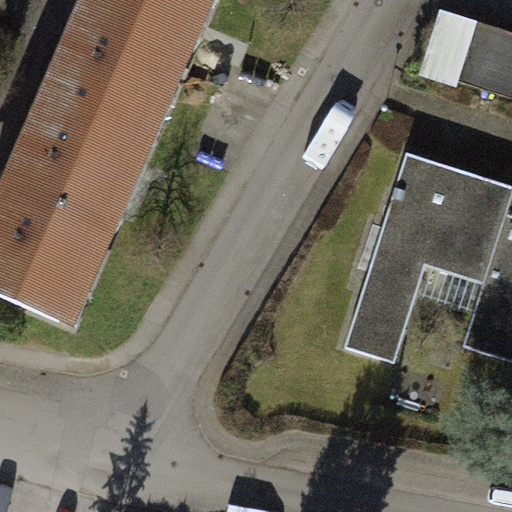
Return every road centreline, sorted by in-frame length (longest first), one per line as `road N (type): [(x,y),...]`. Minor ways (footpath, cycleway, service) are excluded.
road 1 (residential): [(393,0),(122,455)]
road 2 (residential): [(122,455),(381,511)]
road 3 (residential): [(0,428),(122,455)]
